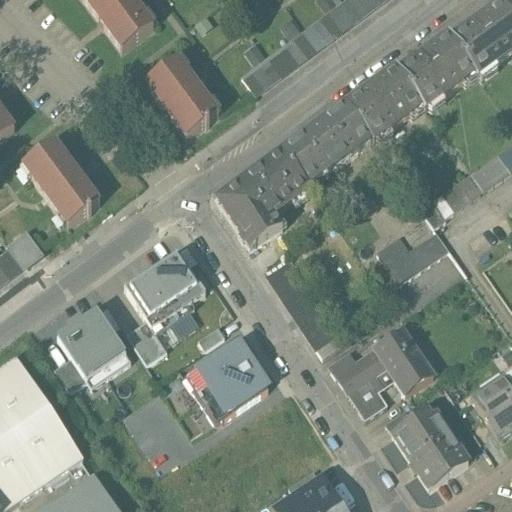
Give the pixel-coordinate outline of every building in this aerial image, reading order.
[(121,57),(152,35),(126,0),(85,0),(81,3),(121,57)] [(330,0),(315,0),(314,1),(320,11),(333,4),(330,0)] [(354,0),(345,6),(359,25),(392,0),(354,0)] [(345,6),(241,84),(254,102),(359,25),(345,6)] [(511,6),(503,13),(511,25),(511,6)] [(501,10),(451,46),(475,80),(478,84),(511,58),(511,25),(503,13),(501,10)] [(448,42),(398,79),(422,113),(425,116),(475,80),(451,46),(448,42)] [(217,123),(177,68),(146,91),(186,145),(217,123)] [(395,75),(345,112),(370,145),(369,146),(372,150),(422,113),(398,79),(395,75)] [(345,112),(281,159),(306,192),(318,184),(328,177),(327,177),(349,161),(358,155),(358,154),(369,146),(370,145),(345,112)] [(0,145),(12,136),(0,119),(0,145)] [(511,150),(431,208),(444,227),(511,179),(511,150)] [(98,211),(54,151),(23,173),(67,233),(98,211)] [(281,159),(217,207),(250,257),(283,235),(275,225),(280,222),(277,218),(308,195),(306,192),(281,159)] [(431,208),(419,216),(433,236),(444,227),(431,208)] [(400,244),(377,260),(386,273),(372,282),(386,300),(449,259),(436,241),(409,258),(400,244)] [(25,244),(10,255),(24,273),(39,262),(25,244)] [(10,255),(0,262),(0,290),(24,273),(10,255)] [(176,260),(124,295),(146,328),(155,342),(194,315),(190,310),(204,301),(176,260)] [(337,342),(288,268),(267,282),(316,356),(337,342)] [(126,362),(95,316),(69,334),(70,336),(57,345),(86,388),(102,378),(126,362)] [(166,357),(155,342),(146,328),(126,341),(146,370),(166,357)] [(198,347),(205,357),(225,344),(218,334),(198,347)] [(357,372),(336,385),(364,428),(386,414),(377,399),(384,395),(385,396),(395,390),(404,404),(433,385),(404,341),(357,372)] [(246,365),(236,350),(184,385),(215,432),(268,397),(258,383),(259,382),(247,364),(246,365)] [(130,369),(126,362),(102,378),(107,385),(130,369)] [(350,362),(329,376),(336,385),(357,372),(350,362)] [(70,399),(86,388),(71,366),(54,376),(70,399)] [(17,367),(0,378),(0,511),(15,511),(83,467),(17,367)] [(511,395),(508,389),(475,411),(498,446),(511,436),(511,395)] [(405,418),(386,430),(393,442),(412,429),(405,418)] [(430,426),(426,420),(412,429),(393,442),(430,496),(469,470),(437,422),(430,426)] [(295,504),(319,488),(313,477),(288,494),(295,504)] [(113,511),(94,483),(51,511),(113,511)] [(321,487),(319,488),(295,504),(282,511),(331,511),(328,508),(333,505),(321,487)]
